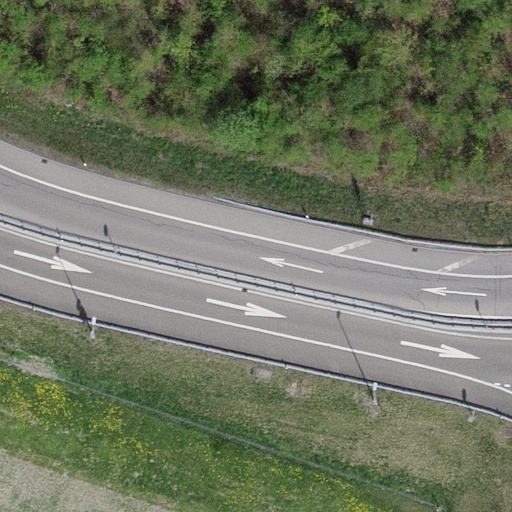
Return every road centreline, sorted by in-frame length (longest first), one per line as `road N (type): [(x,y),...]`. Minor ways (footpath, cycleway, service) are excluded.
road 1 (motorway): [(511,297),(387,286),(131,226),(0,184)]
road 2 (motorway): [(0,249),(114,281),(511,362)]
